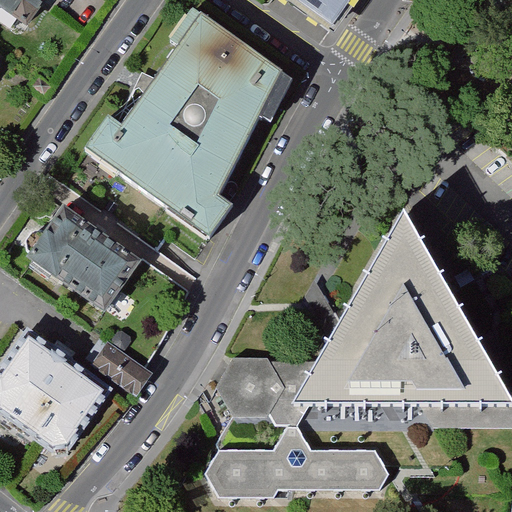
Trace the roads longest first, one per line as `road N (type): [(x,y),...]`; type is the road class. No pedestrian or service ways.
road 1 (residential): [(393,0),(156,410),(66,511)]
road 2 (residential): [(0,209),(147,0)]
